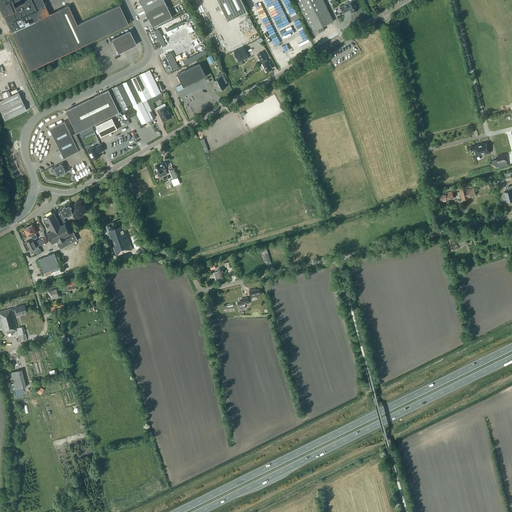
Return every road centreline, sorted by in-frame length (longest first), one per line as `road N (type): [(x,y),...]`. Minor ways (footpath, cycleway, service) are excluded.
road 1 (trunk): [(511,347),(177,511)]
road 2 (trunk): [(200,511),(511,358)]
road 3 (unclassified): [(112,169),(387,12)]
road 4 (unclassified): [(34,186),(24,134),(35,118),(147,57),(125,0)]
road 5 (unclassified): [(197,285),(206,290),(441,233)]
road 6 (unclassified): [(441,233),(387,12)]
road 7 (unclassified): [(197,285),(182,260),(144,246),(112,169)]
